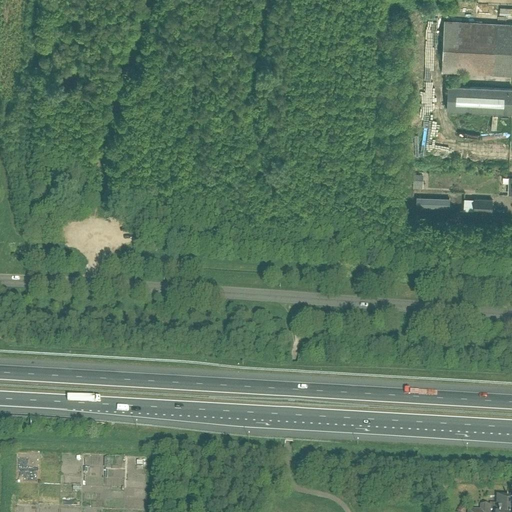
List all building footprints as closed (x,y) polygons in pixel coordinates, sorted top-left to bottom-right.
[(511,74),(511,23),(444,20),(441,71),(511,74)] [(503,113),(511,113),(511,87),(448,84),(446,110),(503,113)] [(422,175),(414,175),(413,183),(421,183),(422,175)] [(474,198),(473,210),(492,211),(493,198),(474,198)] [(510,511),(511,507),(511,497),(497,497),(497,506),(490,506),(490,507),(481,506),(480,511),(476,511),(468,511),(510,511)]
